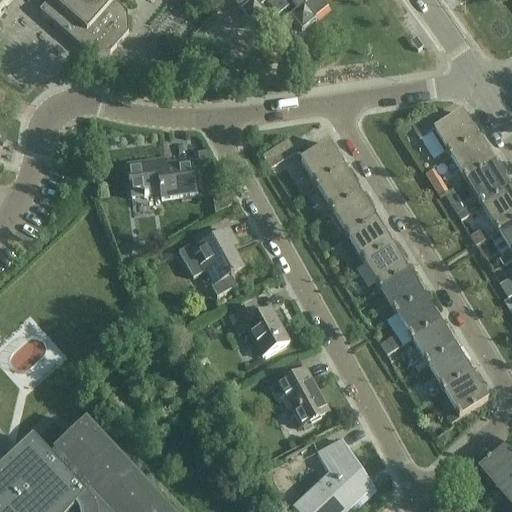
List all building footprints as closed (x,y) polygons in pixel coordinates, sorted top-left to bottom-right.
[(0,0),(0,13),(11,0),(46,0),(49,2),(39,13),(88,57),(109,56),(128,35),(126,13),(111,0),(0,0)] [(314,20),(327,10),(319,0),(229,0),(240,12),(239,13),(250,27),(265,16),(259,8),(265,4),(277,17),(291,6),(296,12),(289,18),(300,33),(308,27),(315,21),(314,20)] [(422,48),(415,39),(409,43),(416,53),(422,48)] [(435,116),(411,131),(418,144),(431,135),(444,156),(445,155),(448,160),(451,159),(451,158),(477,142),(461,116),(442,127),(435,116)] [(477,142),(451,158),(451,159),(463,178),(460,180),(464,186),(467,184),(493,167),(477,142)] [(270,171),(294,155),(286,144),(262,159),(270,171)] [(326,146),(299,163),(312,183),(309,184),(313,191),(315,189),(342,172),(326,146)] [(160,203),(194,199),(190,167),(156,171),(156,165),(125,168),(129,201),(159,197),(160,203)] [(493,167),(467,184),(479,204),(476,205),(480,211),(483,210),(482,209),(509,193),(493,167)] [(447,192),(434,171),(424,177),(437,198),(447,192)] [(342,172),(315,189),(328,209),(325,210),(329,216),(331,215),(331,214),(358,198),(342,172)] [(511,197),(509,193),(482,209),(483,210),(495,229),(492,231),(496,237),(499,235),(498,235),(511,226),(511,197)] [(445,199),(456,217),(464,211),(454,194),(445,199)] [(224,198),(211,200),(214,216),(229,208),(224,198)] [(358,198),(331,214),(331,215),(343,234),(341,235),(345,242),(347,240),(374,223),(358,198)] [(471,216),(466,210),(464,211),(456,217),(460,223),(471,216)] [(374,223),(347,240),(359,260),(357,261),(361,267),(363,266),(390,249),(374,223)] [(511,226),(498,235),(499,235),(511,255),(508,256),(511,261),(511,226)] [(481,231),(469,238),(475,248),(487,241),(481,231)] [(225,235),(199,249),(196,244),(177,255),(192,281),(205,274),(213,288),(212,289),(218,299),(237,289),(232,278),(243,272),(231,251),(233,250),(225,235)] [(390,249),(363,266),(375,285),(373,287),(377,293),(379,292),(379,291),(406,275),(390,249)] [(406,275),(379,291),(379,292),(391,311),(389,312),(393,319),(395,317),(422,300),(406,275)] [(511,297),(511,287),(508,281),(498,286),(507,301),(511,297)] [(422,300),(395,317),(407,337),(405,338),(409,344),(411,343),(411,342),(438,326),(422,300)] [(261,361),(287,347),(268,312),(255,320),(249,308),(226,320),(236,339),(246,333),(261,361)] [(438,326),(411,342),(411,343),(423,362),(421,364),(425,370),(427,369),(427,368),(454,351),(438,326)] [(454,351),(427,368),(427,369),(439,388),(437,389),(441,395),(443,394),(470,377),(454,351)] [(299,431),(325,417),(302,374),(268,393),(275,406),(283,401),(299,431)] [(470,377),(443,394),(455,414),(453,415),(457,421),(486,403),(470,377)] [(32,442),(0,471),(0,511),(163,511),(85,428),(53,457),(54,458),(50,462),(32,442)] [(330,476),(291,511),(348,511),(371,491),(359,478),(358,480),(355,477),(357,475),(340,444),(316,457),(325,474),(328,472),(330,476)] [(511,459),(504,450),(482,469),(490,478),(487,481),(504,501),(508,499),(506,497),(511,491),(511,459)]
